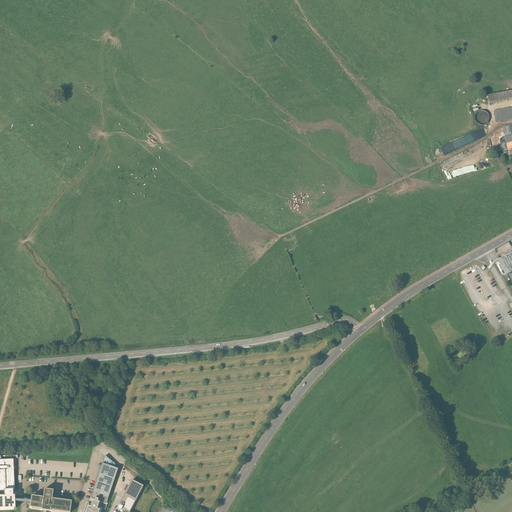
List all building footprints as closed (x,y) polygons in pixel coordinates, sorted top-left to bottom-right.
[(511,90),(488,95),(490,104),(511,99),(511,90)] [(511,107),(494,111),(497,123),(511,119),(511,107)] [(476,111),(477,124),(489,123),(489,115),(484,115),(484,111),(476,111)] [(511,125),(502,128),(507,150),(511,148),(511,125)] [(511,251),(496,261),(511,289),(511,251)] [(92,497),(107,502),(118,467),(104,454),(90,496),(92,497)] [(0,491),(4,492),(4,496),(13,496),(13,490),(14,490),(13,461),(0,461),(0,491)] [(132,481),(119,505),(123,508),(122,510),(126,511),(130,511),(143,487),(132,481)] [(31,496),(29,508),(44,510),(54,511),(70,511),(72,501),(52,499),(53,491),(44,490),(43,498),(31,496)] [(4,496),(0,496),(0,509),(15,510),(15,496),(13,496),(4,496)] [(83,511),(100,511),(102,509),(103,509),(105,510),(107,502),(92,497),(90,500),(89,504),(87,503),(83,511)]
